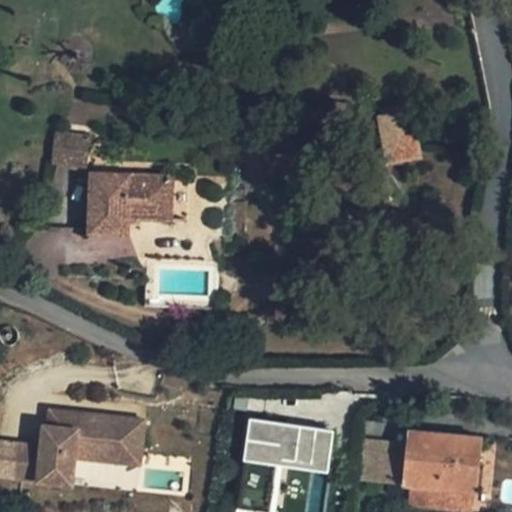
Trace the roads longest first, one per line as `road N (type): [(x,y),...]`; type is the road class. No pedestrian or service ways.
road 1 (residential): [(490,377),(227,379),(0,293)]
road 2 (residential): [(490,377),(487,307),(511,130),(486,0)]
